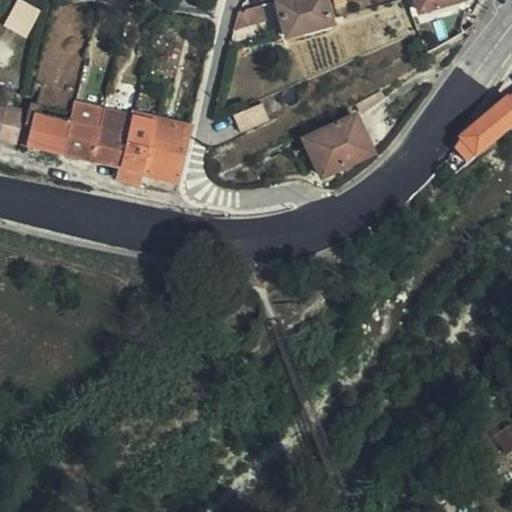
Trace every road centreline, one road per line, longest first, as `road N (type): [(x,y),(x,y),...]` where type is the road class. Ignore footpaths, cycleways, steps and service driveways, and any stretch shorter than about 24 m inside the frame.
road 1 (residential): [(329,223),(294,194),(241,202),(198,189),(192,174),(233,0)]
road 2 (tertiary): [(0,198),(201,242),(273,240),(329,223)]
road 3 (tertiary): [(329,223),(364,207),(401,174),(511,20)]
